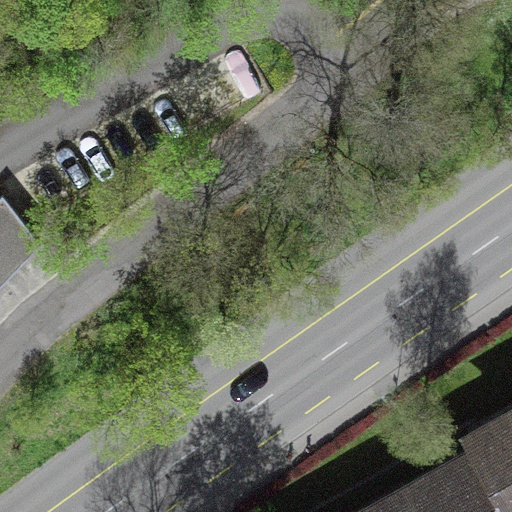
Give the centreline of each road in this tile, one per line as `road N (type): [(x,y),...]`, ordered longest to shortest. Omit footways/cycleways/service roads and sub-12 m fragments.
road 1 (primary): [(511,213),(82,511)]
road 2 (track): [(500,0),(311,114)]
